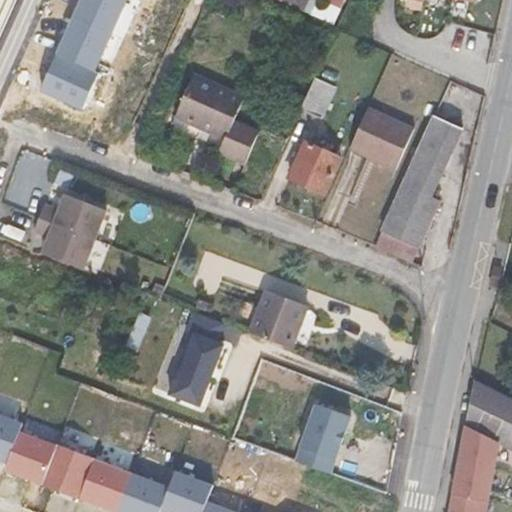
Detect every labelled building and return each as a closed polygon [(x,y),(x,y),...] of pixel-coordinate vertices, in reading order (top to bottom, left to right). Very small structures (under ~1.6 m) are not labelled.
[(127,0),(82,0),(75,17),(113,34),(127,0)] [(75,17),(59,54),(96,70),(113,34),(75,17)] [(96,70),(59,54),(42,90),(85,109),(101,72),(96,70)] [(175,116),(226,139),(246,97),(195,74),(175,116)] [(337,88),(315,78),(301,108),(324,118),(337,88)] [(414,129),(368,108),(349,149),(395,170),(414,129)] [(402,184),(432,197),(463,128),(433,115),(402,184)] [(291,177),(325,191),(340,160),(306,145),(291,177)] [(421,246),(440,201),(432,197),(402,184),(382,229),(421,246)] [(51,257),(92,272),(114,213),(73,198),(67,213),(53,208),(43,236),(57,241),(51,257)] [(421,246),(382,229),(374,246),(415,263),(421,246)] [(249,332),(292,348),(308,306),(266,290),(249,332)] [(200,405),(223,344),(216,341),(223,322),(194,311),(187,331),(194,333),(177,378),(175,377),(169,393),(200,405)] [(511,398),(476,380),(467,426),(500,442),(511,447),(511,398)] [(336,457),(349,420),(314,409),(301,446),(336,457)] [(0,459),(9,463),(20,432),(24,424),(0,414),(0,459)] [(486,511),(500,442),(467,426),(466,425),(449,511),(486,511)] [(9,463),(6,470),(43,484),(58,446),(20,432),(9,463)] [(58,446),(43,484),(81,498),(96,459),(58,445),(58,446)] [(331,472),(336,457),(301,446),(296,461),(331,472)] [(96,459),(81,498),(117,511),(118,511),(133,474),(96,459)] [(170,488),(161,511),(203,511),(208,502),(214,485),(177,471),(170,488)] [(133,474),(118,511),(161,511),(170,488),(133,474)] [(203,511),(234,511),(208,502),(203,511)]
